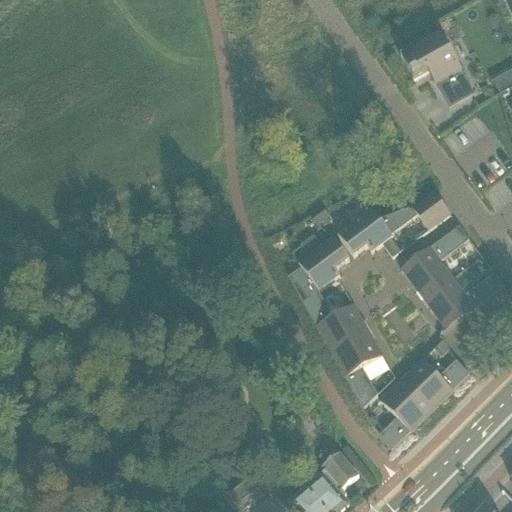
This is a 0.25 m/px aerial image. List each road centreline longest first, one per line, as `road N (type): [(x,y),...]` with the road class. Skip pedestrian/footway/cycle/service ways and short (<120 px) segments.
road 1 (residential): [(314,0),(511,262)]
road 2 (secondary): [(407,509),(511,408)]
